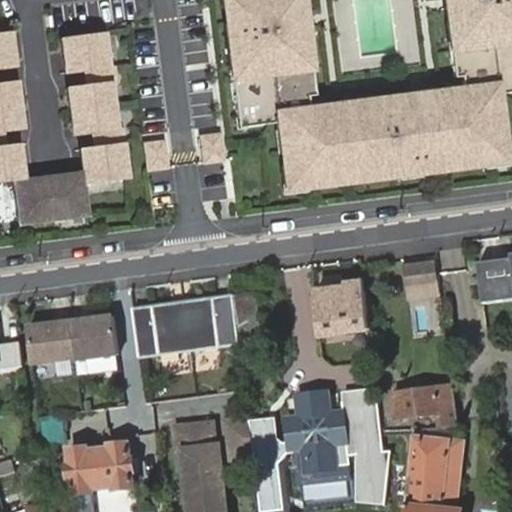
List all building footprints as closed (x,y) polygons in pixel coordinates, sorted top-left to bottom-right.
[(228,0),(220,0),(224,27),(232,25),(228,0)] [(292,0),(228,0),(232,25),(224,27),(227,46),(229,68),(238,67),(240,81),(231,81),(233,96),(237,121),(244,120),(246,129),(272,126),(273,133),(280,133),(285,168),(278,169),(281,188),(301,185),(301,191),(400,178),(399,173),(418,170),(419,176),(484,168),(484,162),(504,160),(502,140),(494,141),(490,106),(497,105),(496,96),(511,94),(511,0),(442,0),(448,42),(455,42),(458,65),(451,65),(452,79),(460,79),(462,91),(462,96),(411,103),(411,98),(358,105),(359,110),(308,116),(307,112),(306,98),(313,97),(311,83),(303,84),(301,61),(308,61),(303,16),(295,17),(292,0)] [(300,0),(292,0),(295,17),(303,16),(300,0)] [(0,184),(12,183),(18,227),(53,223),(87,218),(84,187),(128,181),(123,144),(122,131),(117,132),(114,108),(111,85),(115,85),(113,69),(109,70),(104,36),(59,41),(64,77),(84,74),(86,88),(66,91),(69,115),(72,139),(92,136),(94,150),(79,152),(82,175),(24,182),(20,147),(5,148),(3,135),(23,133),(20,108),(17,84),(0,86),(0,72),(15,71),(11,35),(0,36),(0,184)] [(455,42),(448,42),(451,65),(458,65),(455,42)] [(308,61),(301,61),(303,84),(311,83),(308,61)] [(238,67),(229,68),(231,81),(240,81),(238,67)] [(462,91),(411,98),(411,103),(462,96),(462,91)] [(358,105),(307,112),(308,116),(359,110),(358,105)] [(497,105),(490,106),(494,141),(502,140),(497,105)] [(244,120),(237,121),(238,130),(246,129),(244,120)] [(280,133),(273,133),(278,169),(285,168),(280,133)] [(220,135),(199,138),(203,166),(223,163),(220,135)] [(167,170),(164,142),(144,145),(147,173),(167,170)] [(418,170),(399,173),(400,178),(419,176),(418,170)] [(301,185),(281,188),(281,194),(301,191),(301,185)] [(436,262),(402,267),(406,306),(441,301),(436,262)] [(511,262),(479,267),(484,308),(511,304),(511,262)] [(362,284),(310,290),(316,348),(369,342),(362,284)] [(235,300),(241,349),(263,345),(257,297),(235,300)] [(218,352),(241,349),(235,300),(134,312),(140,362),(179,357),(179,367),(220,362),(218,352)] [(114,317),(26,327),(32,370),(119,360),(114,317)] [(444,423),(446,430),(462,429),(457,389),(397,397),(400,421),(434,416),(435,423),(444,423)] [(305,414),(331,411),(329,397),(303,400),(305,414)] [(342,407),(344,417),(350,460),(356,459),(362,502),(392,498),(395,454),(390,456),(383,402),(342,407)] [(317,472),(318,476),(332,474),(331,471),(338,470),(338,467),(348,466),(347,463),(351,463),(350,460),(344,417),(333,419),(331,411),(305,414),(306,424),(294,426),(294,431),(290,432),(296,475),(300,474),(317,472)] [(68,438),(63,415),(42,419),(47,442),(68,438)] [(252,448),(249,424),(226,426),(229,458),(253,455),(252,448)] [(213,428),(178,432),(182,473),(187,473),(191,511),(225,511),(219,451),(216,451),(213,428)] [(412,507),(411,511),(457,511),(447,511),(452,441),(418,439),(418,442),(412,507)] [(447,511),(457,511),(460,511),(466,442),(452,441),(447,511)] [(270,446),(252,448),(253,455),(259,511),(277,509),(270,446)] [(97,494),(116,491),(117,494),(138,491),(136,476),(139,476),(136,459),(134,460),(132,447),(113,449),(113,453),(92,456),(91,451),(72,454),(73,469),(71,468),(73,486),(77,485),(78,500),(97,497),(97,494)] [(19,474),(16,464),(1,468),(3,478),(19,474)] [(318,483),(318,476),(317,472),(300,474),(301,485),(318,483)]
